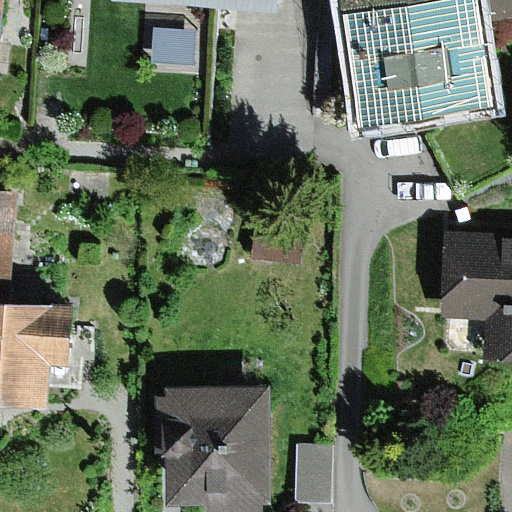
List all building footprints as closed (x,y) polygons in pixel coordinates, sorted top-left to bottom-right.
[(511,0),(331,0),(349,122),(482,103),(470,18),(511,12),(511,0)] [(483,110),(429,134),(457,194),(511,170),(483,110)] [(0,187),(0,291),(3,292),(13,189),(0,187)] [(250,222),(247,257),(297,263),(301,227),(250,222)] [(511,230),(441,228),(437,314),(480,316),(478,355),(511,356),(511,230)] [(3,292),(0,291),(0,398),(36,402),(40,354),(64,355),(69,297),(3,292)] [(260,509),(262,386),(170,385),(169,404),(151,404),(150,451),(162,451),(162,490),(194,490),(194,508),(260,509)] [(329,448),(293,446),(291,502),(327,504),(329,448)]
